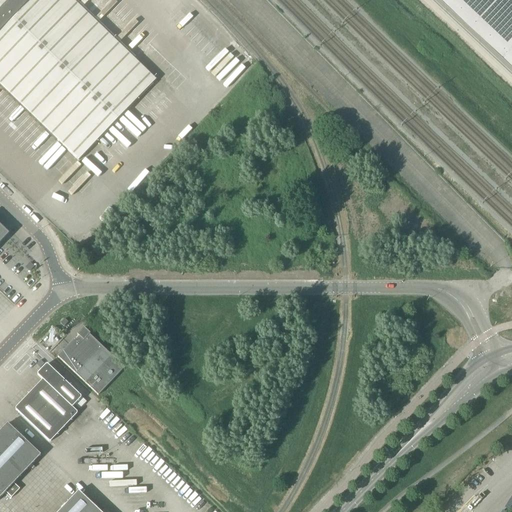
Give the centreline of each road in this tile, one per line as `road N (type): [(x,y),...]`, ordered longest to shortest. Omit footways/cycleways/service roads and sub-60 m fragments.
road 1 (unclassified): [(62,294),(437,289),(464,306),(497,365)]
road 2 (unclassified): [(341,511),(497,365)]
